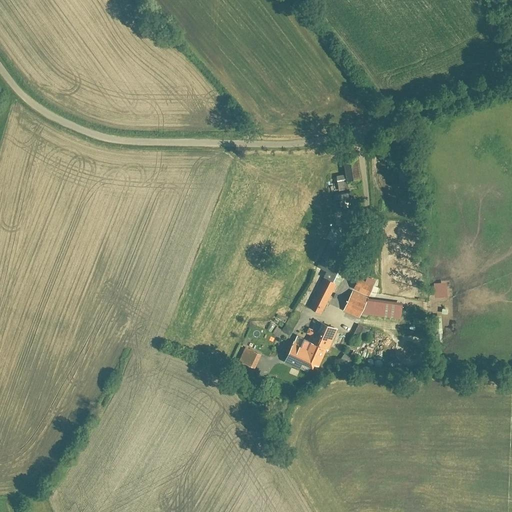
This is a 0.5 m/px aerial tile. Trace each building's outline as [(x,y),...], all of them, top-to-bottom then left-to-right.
[(340,160),(340,183),(356,183),(355,160),(340,160)] [(357,278),(340,315),(356,323),(374,286),(357,278)] [(321,279),(306,310),(320,317),(335,286),(321,279)] [(323,355),(322,354),(331,330),(313,323),(303,347),(285,340),(278,358),(316,373),(323,355)] [(245,353),(236,371),(249,378),(258,359),(245,353)]
